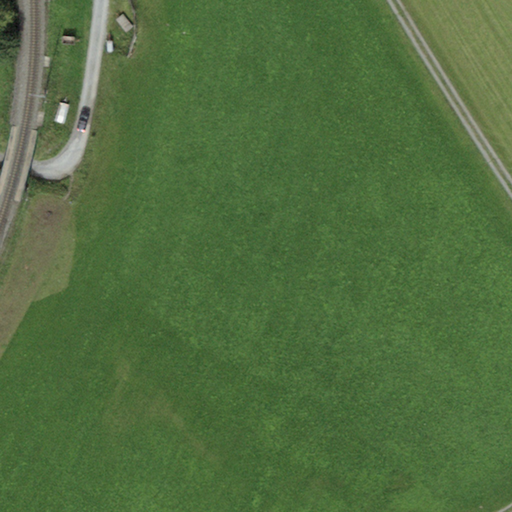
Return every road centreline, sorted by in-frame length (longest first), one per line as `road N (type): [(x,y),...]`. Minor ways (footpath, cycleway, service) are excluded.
road 1 (track): [(507,511),(511,184),(393,0)]
road 2 (track): [(99,0),(77,138),(63,162),(17,161)]
